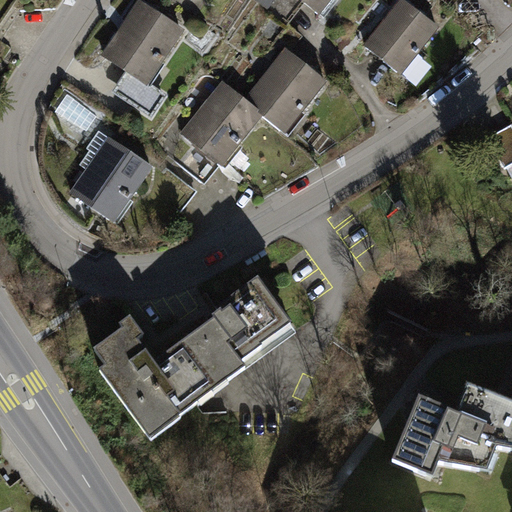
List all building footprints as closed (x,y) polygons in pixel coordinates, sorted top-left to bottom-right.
[(334,0),(296,0),(319,19),(334,0)] [(446,43),(406,5),(365,48),(405,86),(446,43)] [(185,37),(137,6),(94,64),(149,95),(185,37)] [(264,117),(285,134),(327,84),(286,49),(244,100),(264,117)] [(222,82),(180,134),(221,168),(264,117),(244,100),(222,82)] [(506,173),(511,169),(511,132),(491,144),(506,173)] [(151,176),(109,147),(76,193),(118,223),(151,176)] [(306,320),(269,277),(184,351),(221,393),(306,320)] [(219,405),(155,330),(116,363),(181,438),(219,405)] [(465,412),(418,394),(392,458),(437,476),(445,458),(481,472),(489,450),(511,459),(511,456),(511,401),(475,387),(465,412)]
